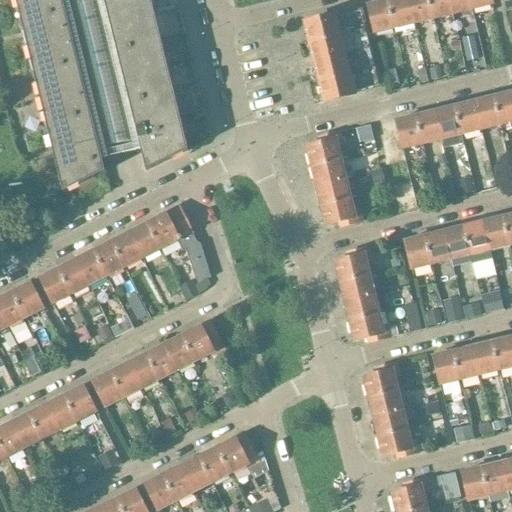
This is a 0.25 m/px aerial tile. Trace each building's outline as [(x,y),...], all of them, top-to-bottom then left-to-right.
[(14,0),(17,11),(22,31),(30,63),(33,76),(34,82),(42,114),(47,133),(52,152),(53,158),(61,189),(62,193),(104,172),(101,159),(140,150),(145,172),(187,151),(175,102),(170,83),(162,51),(157,31),(149,0),(14,0)] [(407,0),(392,0),(387,1),(393,29),(413,24),(407,0)] [(428,0),(407,0),(413,24),(433,19),(428,0)] [(448,0),(428,0),(433,19),(452,14),(448,0)] [(469,0),(448,0),(452,14),(472,9),(469,0)] [(490,0),(469,0),(472,9),(492,4),(490,0)] [(387,1),(367,6),(374,33),(393,29),(387,1)] [(307,43),(366,29),(362,9),(305,23),(307,30),(304,31),(307,43)] [(314,62),(371,48),(366,29),(307,43),(311,56),(313,56),(314,62)] [(473,37),(461,39),(466,62),(478,60),(473,37)] [(459,43),(450,44),(451,51),(460,50),(459,43)] [(317,82),(376,67),(371,48),(314,62),(316,69),(314,70),(317,82)] [(324,102),(381,88),(376,67),(317,82),(320,95),(322,95),(324,102)] [(439,68),(429,71),(432,81),(441,78),(439,68)] [(394,70),(383,73),(387,86),(398,83),(394,70)] [(424,70),(416,72),(419,84),(427,82),(424,70)] [(511,93),(492,98),(499,125),(511,122),(511,93)] [(492,98),(474,103),(480,130),(499,125),(492,98)] [(474,103),(454,108),(460,135),(480,130),(474,103)] [(454,108),(435,112),(441,139),(460,135),(454,108)] [(435,112),(415,117),(422,144),(441,139),(435,112)] [(415,117),(396,122),(402,149),(422,144),(415,117)] [(320,144),(307,147),(312,168),(340,161),(337,146),(342,145),(340,133),(318,138),(320,144)] [(444,155),(437,157),(439,165),(446,163),(444,155)] [(340,161),(312,168),(317,189),(345,182),(340,161)] [(380,171),(373,173),(375,184),(383,182),(380,171)] [(345,182),(317,189),(322,208),(350,201),(345,182)] [(471,182),(458,185),(461,196),(473,193),(471,182)] [(401,212),(415,205),(408,193),(394,200),(401,212)] [(350,201),(322,208),(326,226),(339,223),(340,228),(361,223),(359,211),(353,212),(350,201)] [(166,215),(146,225),(158,250),(176,241),(181,252),(185,250),(197,285),(210,278),(200,244),(197,243),(179,208),(177,209),(175,208),(166,213),(166,215)] [(511,215),(502,218),(509,246),(511,244),(511,215)] [(509,246),(502,218),(483,223),(489,250),(509,246)] [(489,250),(483,223),(463,228),(472,263),(473,265),(492,260),(489,250)] [(146,225),(130,233),(142,258),(158,250),(146,225)] [(472,263),(463,228),(444,233),(451,260),(453,267),(472,263)] [(130,233),(112,242),(124,267),(142,258),(130,233)] [(451,260),(444,233),(425,237),(432,264),(451,260)] [(425,237),(404,242),(411,270),(432,264),(425,237)] [(112,242),(94,251),(106,276),(124,267),(112,242)] [(348,259),(335,262),(340,283),(369,276),(365,262),(371,260),(368,249),(346,254),(348,259)] [(94,251),(77,260),(89,285),(106,276),(94,251)] [(77,260),(59,269),(71,294),(89,285),(77,260)] [(59,269),(39,279),(52,304),(71,294),(59,269)] [(369,276),(340,283),(345,303),(373,296),(369,276)] [(192,281),(178,288),(185,303),(199,296),(192,281)] [(30,284),(11,293),(24,318),(43,309),(30,284)] [(495,303),(483,306),(485,315),(504,311),(500,292),(493,293),(495,303)] [(11,293),(0,299),(0,314),(6,327),(24,318),(11,293)] [(373,296),(345,303),(349,322),(378,315),(373,296)] [(478,305),(463,308),(466,320),(480,316),(478,305)] [(141,306),(132,311),(137,321),(147,316),(141,306)] [(415,306),(404,309),(407,318),(417,315),(415,306)] [(461,306),(444,310),(448,324),(464,320),(461,306)] [(378,315),(349,322),(354,341),(367,338),(368,344),(390,338),(387,327),(381,328),(378,315)] [(438,315),(427,318),(429,327),(440,324),(438,315)] [(124,322),(110,329),(115,338),(128,331),(124,322)] [(210,323),(182,336),(195,361),(222,347),(210,323)] [(84,328),(75,333),(80,344),(89,339),(84,328)] [(107,328),(98,333),(102,342),(112,337),(107,328)] [(9,333),(3,336),(9,349),(16,346),(9,333)] [(27,342),(27,341),(27,340),(26,339),(26,338),(25,337),(23,336),(22,336),(21,336),(20,337),(19,337),(18,338),(18,340),(17,341),(18,342),(18,343),(19,344),(20,345),(21,346),(22,346),(23,346),(25,345),(26,344),(26,343),(27,342)] [(195,361),(182,336),(164,346),(177,371),(195,361)] [(511,342),(511,339),(491,343),(498,371),(511,367),(511,342)] [(491,343),(472,348),(479,375),(498,371),(491,343)] [(164,346),(146,355),(159,380),(177,371),(164,346)] [(30,348),(20,354),(31,377),(40,373),(32,357),(34,356),(30,348)] [(472,348),(452,353),(459,380),(479,375),(472,348)] [(452,353),(433,358),(440,385),(459,380),(452,353)] [(146,355),(129,363),(142,388),(159,380),(146,355)] [(129,363),(111,373),(124,398),(142,388),(129,363)] [(376,375),(363,378),(369,400),(397,393),(393,377),(399,376),(396,364),(375,370),(376,375)] [(111,373),(92,382),(105,407),(124,398),(111,373)] [(82,387),(63,397),(76,422),(95,412),(82,387)] [(226,395),(224,403),(227,411),(240,405),(234,392),(226,395)] [(397,393),(369,400),(373,420),(402,413),(401,410),(397,393)] [(63,397),(46,406),(59,431),(76,422),(63,397)] [(438,401),(425,404),(428,417),(441,414),(438,401)] [(46,406),(28,415),(41,440),(59,431),(46,406)] [(412,408),(401,410),(402,413),(404,422),(415,419),(412,408)] [(195,411),(185,416),(191,428),(201,423),(195,411)] [(402,413),(373,420),(378,439),(407,432),(404,422),(402,413)] [(28,415),(10,424),(23,449),(41,440),(28,415)] [(455,416),(448,418),(450,428),(458,426),(455,416)] [(169,419),(160,423),(167,438),(176,434),(169,419)] [(503,421),(491,424),(493,432),(505,429),(503,421)] [(489,423),(477,426),(480,436),(491,433),(489,423)] [(10,424),(0,429),(0,446),(5,458),(23,449),(10,424)] [(471,428),(454,433),(457,445),(474,441),(471,428)] [(162,432),(148,439),(153,449),(167,442),(162,432)] [(407,432),(378,439),(383,457),(395,454),(397,459),(418,454),(415,442),(410,444),(407,432)] [(244,435),(216,449),(229,474),(257,460),(244,435)] [(216,449),(198,458),(211,483),(229,474),(216,449)] [(112,451),(97,458),(104,471),(118,464),(112,451)] [(198,458),(181,467),(194,492),(211,483),(198,458)] [(267,472),(265,461),(249,470),(254,479),(267,472)] [(511,461),(500,464),(507,491),(511,490),(511,461)] [(500,464),(481,469),(488,496),(507,491),(500,464)] [(181,467),(163,476),(176,501),(194,492),(181,467)] [(481,469),(461,474),(468,501),(488,496),(481,469)] [(79,471),(71,475),(77,486),(85,482),(79,471)] [(455,472),(439,476),(442,486),(458,482),(455,472)] [(176,501),(163,476),(144,486),(157,511),(176,501)] [(404,490),(392,494),(396,511),(410,511),(425,508),(422,493),(427,492),(425,480),(403,485),(404,490)] [(146,511),(135,490),(116,500),(121,511),(146,511)] [(121,511),(116,500),(98,509),(99,511),(121,511)] [(272,511),(267,500),(247,510),(248,511),(272,511)]
